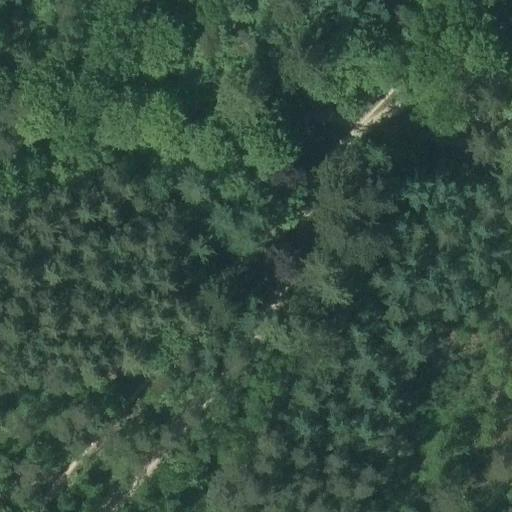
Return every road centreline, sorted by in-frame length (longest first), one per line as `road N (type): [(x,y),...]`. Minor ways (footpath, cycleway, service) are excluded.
road 1 (track): [(98,511),(205,378),(371,121),(494,0)]
road 2 (track): [(357,118),(151,131),(0,160)]
road 3 (track): [(511,145),(371,121)]
road 4 (track): [(280,0),(357,118)]
